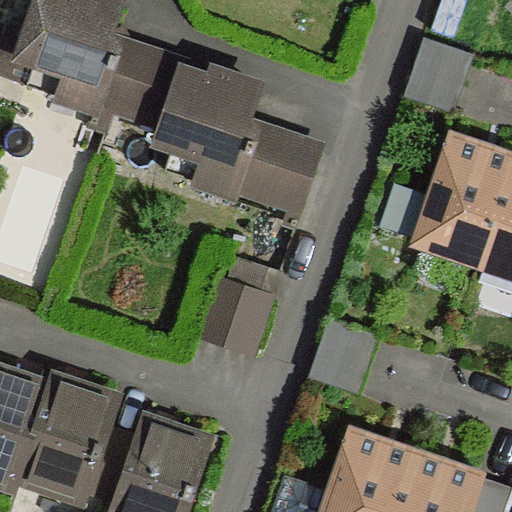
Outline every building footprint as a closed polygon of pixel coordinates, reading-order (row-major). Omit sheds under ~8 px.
[(39,0),(25,41),(41,48),(28,84),(97,109),(99,104),(117,48),(109,34),(120,1),(118,0),(39,0)] [(467,51),(427,37),(408,91),(449,105),(467,51)] [(181,68),(117,48),(99,104),(124,112),(163,124),(181,68)] [(209,77),(181,68),(163,124),(177,129),(165,168),(234,192),(236,187),(255,130),(247,117),(257,85),(211,69),(209,77)] [(320,154),(255,130),(236,187),(302,209),(320,154)] [(511,173),(511,155),(455,136),(435,195),(420,237),(483,259),(511,173)] [(511,173),(483,259),(511,268),(511,173)] [(420,237),(435,195),(395,182),(381,225),(420,237)] [(273,295),(216,277),(198,332),(255,351),(273,295)] [(370,331),(328,318),(311,377),(352,389),(370,331)] [(0,371),(0,476),(17,483),(21,474),(50,388),(0,371)] [(50,388),(21,474),(86,497),(88,489),(109,430),(119,401),(52,379),(50,388)] [(144,420),(138,439),(118,498),(112,511),(186,511),(210,442),(181,433),(144,420)] [(138,439),(109,430),(88,489),(118,498),(138,439)] [(398,511),(419,453),(355,431),(334,490),(326,511),(398,511)] [(467,511),(480,474),(419,453),(398,511),(467,511)] [(326,511),(334,490),(287,473),(274,511),(326,511)] [(506,511),(511,496),(511,484),(480,474),(467,511),(506,511)]
